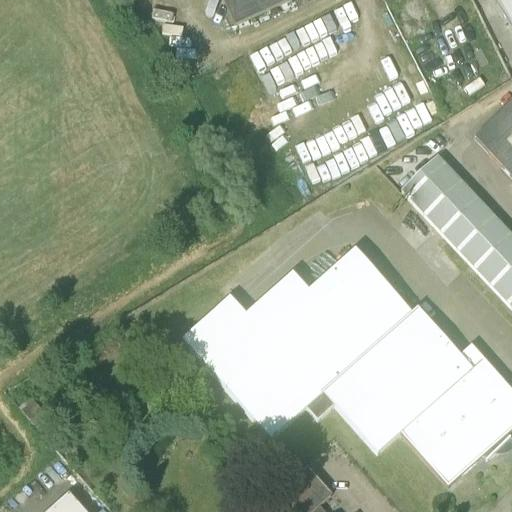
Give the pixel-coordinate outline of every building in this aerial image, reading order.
[(304,0),(221,0),(233,29),(304,0)] [(511,30),(511,0),(506,0),(497,6),(511,30)] [(511,104),(474,140),(511,180),(511,104)] [(511,239),(437,160),(415,181),(401,195),(511,312),(511,239)] [(184,345),(271,444),(323,398),(323,397),(410,319),(354,257),(308,298),(292,281),(245,322),(229,305),(214,318),(184,345)] [(482,459),(486,464),(510,442),(507,438),(511,433),(511,396),(471,351),(459,361),(416,313),(410,319),(323,397),(323,398),(324,397),(378,458),(400,438),(447,491),(482,459)] [(29,397),(17,408),(34,427),(46,417),(29,397)] [(290,511),(315,511),(319,509),(331,499),(303,467),(274,494),(290,511)] [(52,511),(80,511),(68,498),(52,511)]
